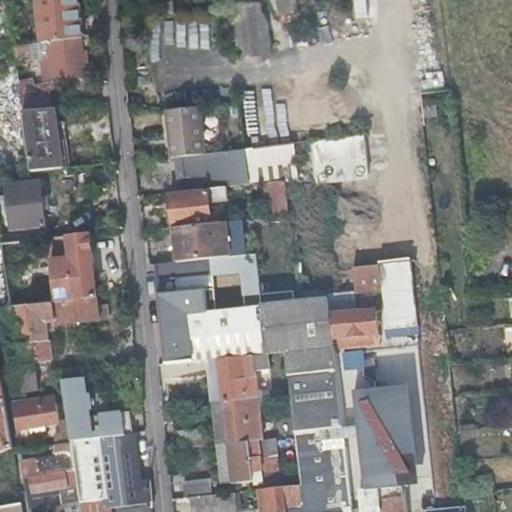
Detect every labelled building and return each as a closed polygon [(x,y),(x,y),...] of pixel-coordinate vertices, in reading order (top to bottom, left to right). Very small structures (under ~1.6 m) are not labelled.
[(80,38),(75,0),(36,0),(42,43),(50,42),(80,38)] [(172,0),(173,11),(229,6),(229,4),(228,0),(172,0)] [(259,0),(229,4),(229,6),(234,55),(272,51),(265,0),(259,0)] [(278,0),(279,11),(299,9),(297,0),(278,0)] [(162,71),(209,65),(207,45),(188,48),(187,34),(178,35),(176,21),(156,24),(162,71)] [(84,76),(80,38),(50,42),(42,43),(14,46),(16,62),(42,58),(44,72),(53,71),(54,79),(84,76)] [(45,80),(54,79),(53,71),(44,72),(45,80)] [(24,111),(51,108),(49,89),(22,92),(24,111)] [(201,107),(169,110),(173,156),(184,155),(204,153),(206,152),(201,107)] [(55,121),(54,108),(51,108),(24,111),(25,125),(30,158),(32,170),(65,167),(62,146),(59,146),(55,121)] [(65,167),(72,166),(66,119),(55,121),(59,146),(62,146),(65,167)] [(95,163),(109,161),(106,141),(92,142),(95,163)] [(226,185),(249,183),(245,148),(206,152),(204,153),(207,187),(226,185)] [(184,155),(187,189),(207,187),(204,153),(184,155)] [(270,217),(290,215),(286,179),(266,181),(270,217)] [(10,240),(46,236),(39,180),(4,184),(10,232),(10,240)] [(173,226),(208,222),(211,222),(209,201),(227,199),(226,185),(207,187),(187,189),(169,191),(173,226)] [(235,255),(245,254),(241,219),(211,222),(208,222),(173,226),(163,227),(162,227),(165,248),(176,247),(177,260),(235,255)] [(60,300),(96,296),(90,231),(67,233),(69,256),(52,258),(57,300),(60,300)] [(49,235),(52,258),(69,256),(67,233),(66,233),(49,235)] [(245,295),(261,293),(257,253),(245,254),(235,255),(177,260),(166,261),(154,263),(159,303),(217,298),(214,273),(242,270),(245,295)] [(327,288),(328,283),(297,286),(298,289),(298,291),(327,288)] [(299,296),(298,291),(298,289),(261,293),(262,300),(299,296)] [(267,352),(262,304),(262,300),(261,293),(245,295),(246,306),(218,309),(217,298),(159,303),(165,363),(209,358),(267,352)] [(99,318),(96,296),(60,300),(57,300),(53,301),(55,319),(55,323),(99,318)] [(314,429),(344,426),(328,297),(262,304),(267,352),(287,350),(291,392),(296,431),(314,429)] [(47,320),(55,319),(53,301),(25,304),(33,353),(47,351),(46,339),(49,338),(47,320)] [(33,353),(25,304),(10,305),(0,306),(0,317),(13,316),(23,377),(8,380),(10,393),(18,391),(39,388),(36,371),(33,353)] [(53,369),(49,338),(46,339),(47,351),(33,353),(36,371),(53,369)] [(269,367),(267,352),(209,358),(211,373),(222,371),(224,399),(258,395),(255,369),(269,367)] [(83,366),(60,369),(61,375),(63,386),(64,392),(69,424),(71,441),(92,437),(125,432),(122,411),(94,415),(94,419),(90,420),(89,416),(88,407),(91,406),(89,393),(87,393),(83,366)] [(214,400),(224,399),(222,371),(211,373),(214,400)] [(63,386),(61,375),(51,376),(53,388),(63,386)] [(397,426),(403,482),(419,480),(408,381),(393,384),(397,426)] [(360,431),(397,426),(393,384),(355,388),(360,431)] [(19,399),(18,391),(10,393),(12,401),(19,399)] [(262,437),(258,395),(224,399),(229,441),(262,437)] [(36,403),(35,397),(19,399),(12,401),(16,426),(31,424),(32,432),(44,430),(43,423),(58,420),(56,400),(36,403)] [(229,441),(224,399),(214,400),(211,400),(214,430),(215,443),(229,441)] [(162,405),(163,418),(172,416),(171,404),(162,405)] [(128,410),(122,411),(125,432),(131,431),(128,410)] [(62,442),(71,441),(69,424),(60,425),(62,442)] [(176,429),(179,447),(215,443),(214,430),(207,430),(206,426),(176,429)] [(403,482),(397,426),(360,431),(366,487),(403,482)] [(316,448),(314,429),(296,431),(301,483),(302,486),(304,502),(304,508),(304,511),(344,511),(344,505),(352,504),(346,445),(316,448)] [(142,501),(153,500),(150,480),(141,481),(134,431),(131,431),(125,432),(92,437),(71,441),(81,511),(95,511),(95,506),(142,501)] [(271,486),(282,485),(277,436),(262,437),(229,441),(233,480),(253,478),(254,481),(264,480),(261,454),(267,453),(271,486)] [(67,511),(81,511),(71,441),(62,442),(54,443),(55,453),(21,458),(24,476),(29,476),(31,491),(70,486),(72,503),(66,504),(67,511)] [(220,482),(233,480),(229,441),(215,443),(220,482)] [(185,493),(185,496),(190,495),(211,493),(210,490),(209,477),(183,480),(185,493)] [(406,511),(403,482),(366,487),(368,511),(406,511)] [(302,486),(301,483),(282,485),(271,486),(260,487),(262,511),(293,511),(293,509),(285,510),(285,504),(304,502),(302,486)] [(219,511),(237,510),(235,490),(211,493),(190,495),(192,511),(219,511)] [(0,508),(0,511),(23,511),(21,502),(0,505),(0,508)] [(466,511),(466,503),(437,506),(437,511),(466,511)]
